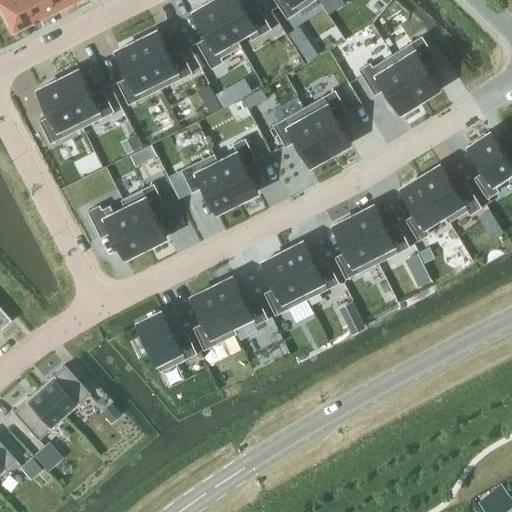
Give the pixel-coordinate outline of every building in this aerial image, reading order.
[(22,0),(0,0),(0,7),(11,29),(32,19),(22,0)] [(48,0),(22,0),(32,19),(53,9),(48,0)] [(48,0),(53,9),(70,0),(48,0)] [(214,0),(208,0),(192,10),(207,36),(197,42),(209,64),(221,57),(218,51),(237,40),(214,0)] [(241,0),(214,0),(237,40),(256,29),(260,35),(272,28),(259,6),(249,12),(241,0)] [(275,0),(287,18),(299,11),(295,5),(302,0),(275,0)] [(299,26),(288,33),(295,43),(306,37),(299,26)] [(158,28),(136,38),(158,82),(177,73),(180,79),(193,73),(182,50),(171,55),(158,28)] [(415,48),(396,60),(422,101),(442,89),(426,63),(436,56),(423,35),(411,42),(415,48)] [(136,38),(115,49),(128,76),(117,82),(128,104),(141,98),(138,92),(158,82),(136,38)] [(374,66),(362,73),(375,94),(385,88),(402,114),(422,101),(396,60),(377,71),(374,66)] [(80,66),(58,77),(80,121),(99,111),(103,117),(115,111),(104,88),(93,94),(80,66)] [(58,77),(37,87),(50,115),(39,120),(50,143),(63,137),(60,131),(80,121),(58,77)] [(217,92),(225,108),(237,101),(229,85),(217,92)] [(269,96),(264,87),(253,93),(259,102),(269,96)] [(327,102),(308,113),(332,155),(353,143),(338,117),(348,111),(336,89),(324,96),(327,102)] [(285,118),(273,124),(286,146),(296,140),(311,167),(332,155),(308,113),(289,123),(285,118)] [(511,159),(493,129),(470,144),(484,168),(474,174),(487,195),(498,188),(493,180),(511,168),(511,159)] [(236,149),(217,159),(238,203),(260,193),(246,165),(257,160),(246,137),(233,143),(236,149)] [(194,163),(181,169),(193,192),(203,186),(217,214),(238,203),(217,159),(197,169),(194,163)] [(442,164),(422,176),(449,221),(468,210),(471,214),(482,207),(467,181),(456,188),(442,164)] [(422,176),(402,188),(416,213),(406,219),(419,240),(430,233),(425,225),(444,214),(449,222),(449,221),(422,176)] [(145,195),(125,205),(147,249),(168,238),(155,211),(166,205),(154,183),(142,189),(145,195)] [(376,204),(355,215),(379,262),(410,246),(399,224),(388,229),(376,204)] [(102,208),(90,215),(101,237),(112,232),(126,259),(147,249),(125,205),(106,214),(102,208)] [(502,232),(489,212),(478,219),(492,239),(502,232)] [(355,215),(334,226),(346,251),(335,256),(347,278),(379,262),(355,215)] [(305,240),(284,251),(308,298),(340,282),(328,259),(318,265),(305,240)] [(430,246),(419,251),(424,262),(435,257),(430,246)] [(284,251),(263,263),(276,287),(265,292),(276,314),(308,298),(284,251)] [(236,275),(214,286),(235,329),(254,320),(256,324),(269,318),(258,295),(248,300),(236,275)] [(214,286),(192,296),(204,322),(193,327),(204,349),(237,333),(235,329),(214,286)] [(0,307),(0,328),(11,319),(0,307)] [(163,311),(138,323),(161,371),(197,353),(186,331),(176,336),(163,311)] [(63,416),(89,392),(64,365),(37,388),(63,416)] [(11,412),(36,440),(63,416),(37,388),(11,412)] [(119,414),(111,406),(103,413),(111,421),(119,414)] [(0,472),(15,458),(0,441),(0,472)] [(35,455),(47,469),(59,459),(46,445),(35,455)] [(41,469),(31,458),(20,467),(30,479),(41,469)] [(511,494),(501,482),(478,502),(486,511),(504,511),(511,506),(511,494)]
